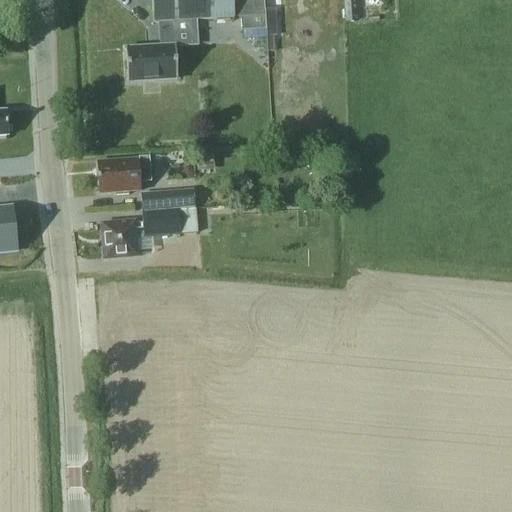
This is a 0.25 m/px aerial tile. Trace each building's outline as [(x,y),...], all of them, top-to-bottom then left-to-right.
[(151,0),(153,24),(159,23),(160,48),(125,50),(127,83),(177,80),(175,47),(172,47),(171,23),(234,18),(233,0),(151,0)] [(355,23),(353,0),(343,0),(345,23),(355,23)] [(240,18),(241,32),(265,30),(264,16),(240,18)] [(0,137),(8,137),(6,113),(0,113),(0,137)] [(212,172),(212,155),(196,155),(197,172),(212,172)] [(140,183),(150,182),(148,160),(117,163),(117,165),(96,167),(98,195),(114,194),(115,197),(128,196),(128,193),(140,192),(140,183)] [(179,210),(193,209),(192,190),(139,194),(141,213),(179,211),(179,210)] [(0,254),(16,252),(11,209),(0,209),(0,254)] [(181,236),(179,211),(141,213),(141,224),(134,225),(134,223),(101,226),(104,261),(137,258),(135,238),(143,237),(143,239),(181,236)]
